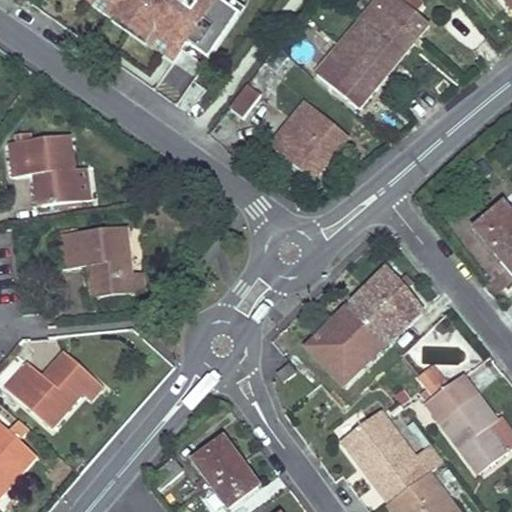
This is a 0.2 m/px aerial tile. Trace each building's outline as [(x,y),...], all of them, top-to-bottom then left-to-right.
[(91,0),(90,1),(89,4),(114,22),(115,22),(117,18),(150,41),(147,45),(148,46),(164,57),(174,64),(182,53),(186,46),(217,2),(218,0),(91,0)] [(228,0),(218,0),(217,2),(239,18),(240,18),(245,12),(228,0)] [(397,0),(379,0),(317,75),(359,110),(430,26),(416,15),(402,3),(397,0)] [(424,5),(416,0),(404,0),(402,3),(416,15),(424,5)] [(217,2),(186,46),(208,62),(239,18),(217,2)] [(148,46),(147,45),(150,41),(117,18),(115,22),(114,22),(112,24),(146,48),(148,46)] [(208,62),(186,46),(182,53),(204,69),(209,62),(208,62)] [(171,68),(174,64),(164,57),(161,61),(171,68)] [(249,87),(230,110),(243,120),(261,97),(249,87)] [(314,128),(298,147),(287,138),(276,152),(313,182),(348,139),(322,117),(314,128)] [(303,119),(287,138),(298,147),(314,128),(303,119)] [(17,144),(9,145),(13,179),(33,177),(39,176),(43,208),(80,203),(76,171),(72,137),(32,142),(31,135),(16,137),(17,144)] [(76,171),(80,203),(92,202),(88,170),(76,171)] [(37,209),(43,208),(39,176),(33,177),(37,209)] [(511,216),(504,208),(477,231),(511,273),(511,216)] [(128,229),(59,237),(63,271),(88,269),(94,268),(97,299),(136,296),(134,276),(128,229)] [(94,268),(88,269),(92,300),(97,299),(94,268)] [(387,271),(307,350),(343,387),(422,312),(387,271)] [(134,276),(136,296),(146,294),(144,275),(134,276)] [(64,354),(43,378),(48,382),(69,358),(64,354)] [(28,365),(6,390),(53,432),(84,397),(96,383),(69,358),(48,382),(43,378),(28,365)] [(290,366),(277,376),(284,384),(296,375),(290,366)] [(462,379),(445,392),(430,373),(421,380),(436,399),(427,406),(479,477),(507,457),(488,431),(497,425),(462,379)] [(96,383),(84,397),(92,404),(104,389),(96,383)] [(417,462),(382,414),(342,445),(360,468),(366,464),(382,486),(376,491),(389,507),(429,477),(445,465),(433,449),(417,462)] [(0,424),(0,501),(38,459),(0,424)] [(224,442),(195,463),(229,510),(258,488),(224,442)] [(174,461),(150,480),(160,493),(184,473),(174,461)] [(382,486),(366,464),(360,468),(376,491),(382,486)] [(454,511),(429,477),(389,507),(392,511),(454,511)]
